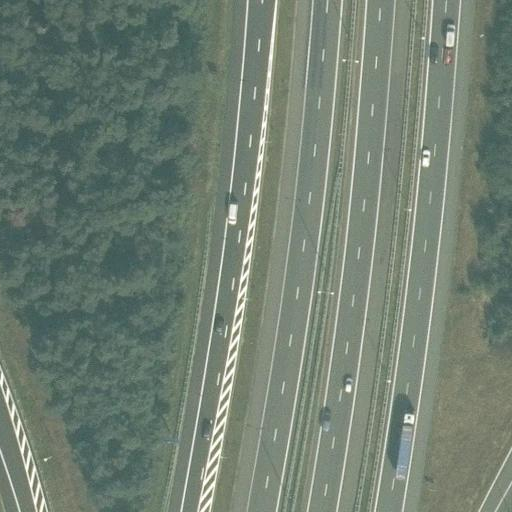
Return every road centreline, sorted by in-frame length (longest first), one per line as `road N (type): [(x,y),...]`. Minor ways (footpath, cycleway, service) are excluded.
road 1 (motorway): [(261,0),(235,262),(195,511)]
road 2 (motorway): [(325,0),(300,252),(260,511)]
road 3 (motorway): [(324,511),(362,252),(384,0)]
road 4 (motorway): [(391,511),(431,247),(445,0)]
road 5 (motorway): [(0,372),(45,511)]
